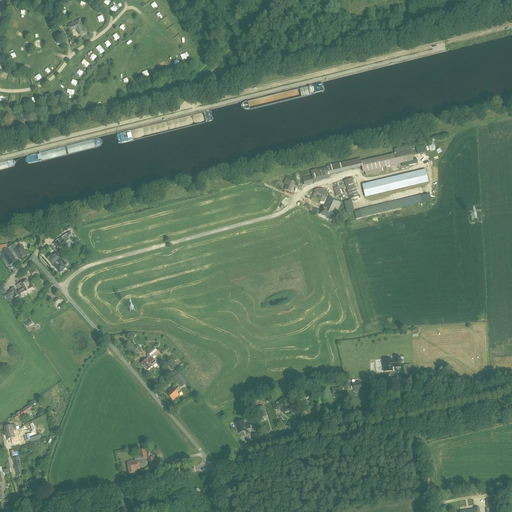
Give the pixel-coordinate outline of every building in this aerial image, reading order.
[(77,29),(80,35),(84,33),(79,22),(68,27),(70,32),(77,29)] [(302,178),(304,185),(314,183),(330,179),(329,174),(362,167),(363,173),(413,161),(410,149),(361,161),(360,157),(356,158),(356,159),(340,163),(340,162),(326,165),(327,168),(316,170),(316,169),(310,171),(312,175),(302,178)] [(362,185),(365,197),(393,189),(428,181),(425,169),(362,185)] [(284,189),(291,192),(295,182),(286,178),(284,183),(286,184),(284,189)] [(355,183),(347,187),(352,199),(360,196),(355,183)] [(422,202),(420,196),(399,201),(401,207),(422,202)] [(320,214),(334,220),(337,213),(336,213),(341,203),(328,198),(324,207),(323,207),(320,214)] [(346,213),(354,212),(351,200),(344,202),(346,213)] [(53,244),(57,248),(59,247),(60,247),(63,245),(66,248),(69,245),(65,241),(68,238),(69,237),(68,236),(72,233),(70,232),(65,235),(63,236),(65,239),(64,239),(61,237),(53,244)] [(1,252),(10,266),(17,261),(15,258),(18,256),(21,259),(27,255),(21,246),(15,251),(11,246),(8,248),(8,247),(6,244),(0,245),(0,248),(1,252)] [(54,266),(60,273),(66,267),(61,261),(60,262),(58,261),(61,258),(55,252),(52,254),(51,253),(46,257),(53,265),(54,264),(55,266),(54,266)] [(30,271),(32,276),(39,273),(38,272),(36,268),(31,270),(30,271)] [(19,292),(21,297),(35,290),(31,283),(30,284),(28,280),(18,285),(21,291),(19,292)] [(3,295),(6,300),(13,295),(15,298),(16,297),(17,300),(20,298),(19,296),(19,295),(15,288),(3,295)] [(52,302),(56,307),(63,301),(58,296),(52,302)] [(141,364),(147,371),(156,363),(153,358),(158,354),(159,353),(154,347),(152,349),(147,353),(150,357),(151,356),(151,357),(148,360),(147,359),(141,364)] [(382,359),(383,371),(392,370),(392,366),(395,366),(395,367),(400,366),(399,356),(394,357),(394,361),(392,361),(391,359),(382,359)] [(175,377),(181,385),(185,382),(179,374),(175,377)] [(360,381),(352,383),(353,390),(361,389),(360,381)] [(281,387),(283,394),(291,391),(289,384),(281,387)] [(166,393),(173,401),(179,395),(176,392),(179,389),(177,386),(174,390),(172,388),(166,393)] [(311,397),(312,401),(316,400),(314,394),(309,392),(303,393),(305,397),(309,396),(311,397)] [(282,408),(283,413),(291,410),(287,399),(279,401),(280,402),(273,404),(275,410),(282,408)] [(16,421),(26,414),(30,411),(27,406),(23,409),(13,417),(16,421)] [(243,431),(243,430),(250,428),(249,423),(245,425),(243,420),(235,423),(236,428),(235,428),(236,432),(237,432),(238,433),(243,431)] [(4,427),(6,433),(17,430),(15,425),(12,425),(4,427)] [(6,433),(7,439),(15,437),(18,436),(17,430),(6,433)] [(30,436),(31,442),(41,439),(39,433),(30,436)] [(134,457),(135,460),(141,458),(141,459),(148,458),(145,447),(139,449),(140,455),(134,457)] [(149,453),(147,454),(148,458),(150,468),(155,467),(153,457),(150,458),(149,453)] [(14,462),(17,476),(23,475),(19,460),(18,457),(13,458),(14,462)] [(127,462),(130,474),(134,473),(134,471),(139,469),(137,460),(127,462)] [(30,488),(31,493),(40,491),(39,486),(38,486),(37,480),(29,482),(29,483),(27,483),(27,484),(28,487),(29,488),(30,488)]
